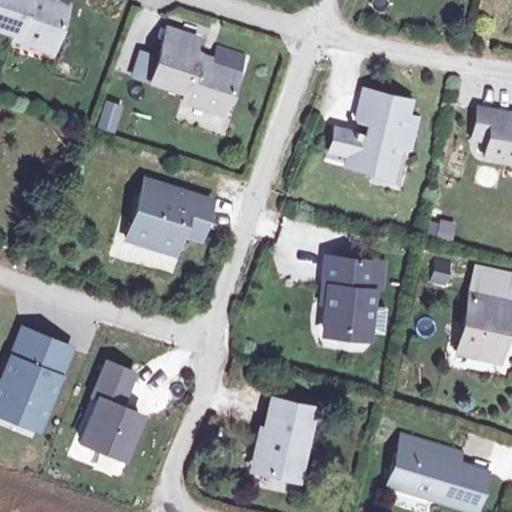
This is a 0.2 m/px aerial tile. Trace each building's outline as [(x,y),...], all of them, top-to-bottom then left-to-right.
[(0,0),(0,29),(18,35),(17,40),(28,44),(42,36),(58,42),(69,6),(50,0),(0,0)] [(197,60),(200,54),(167,43),(161,57),(145,52),(136,76),(189,94),(186,102),(218,113),(226,93),(233,95),(240,75),(197,60)] [(381,95),(370,92),(362,124),(373,127),(381,95)] [(416,104),(381,95),(373,127),(371,136),(355,133),(354,135),(340,131),(340,132),(358,137),(351,166),(397,178),(405,147),(416,150),(423,122),(412,119),(416,104)] [(124,107),(106,102),(97,130),(115,136),(124,107)] [(511,117),(484,112),(478,141),(492,143),(489,160),(511,164),(511,117)] [(212,201),(145,178),(126,239),(172,255),(182,226),(202,233),(212,201)] [(452,242),(457,224),(440,219),(435,237),(452,242)] [(373,263),(330,257),(327,287),(332,288),(327,329),(348,331),(355,339),(372,341),(376,292),(369,291),(373,263)] [(428,283),(445,287),(450,262),(434,259),(428,283)] [(511,274),(483,268),(478,287),(511,295),(511,274)] [(511,324),(511,311),(509,311),(511,300),(511,295),(478,287),(463,354),(503,364),(511,324)] [(41,336),(21,328),(0,378),(0,405),(19,413),(17,419),(36,427),(56,375),(29,365),(41,336)] [(68,347),(41,336),(29,365),(56,375),(68,347)] [(131,373),(103,361),(89,395),(95,398),(77,441),(118,458),(137,414),(117,406),(131,373)] [(316,409),(274,399),(267,431),(270,432),(261,472),(299,481),(316,409)] [(489,476),(459,466),(463,454),(403,436),(389,484),(479,510),(489,476)]
